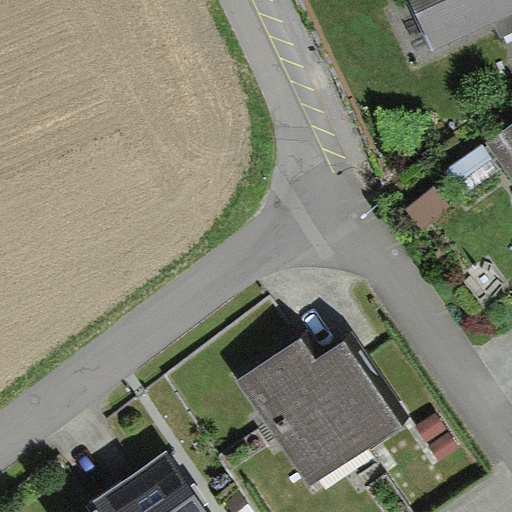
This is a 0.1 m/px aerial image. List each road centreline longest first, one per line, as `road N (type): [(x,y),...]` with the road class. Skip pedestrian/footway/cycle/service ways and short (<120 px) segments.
road 1 (residential): [(0,443),(282,230),(332,207)]
road 2 (residential): [(332,207),(369,244),(511,437)]
road 3 (residential): [(332,207),(240,0)]
